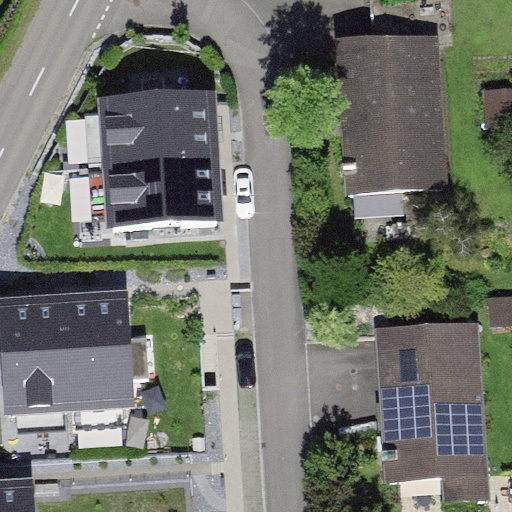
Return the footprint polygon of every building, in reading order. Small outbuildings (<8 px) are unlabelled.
[(434,45),(339,54),(354,205),(449,195),(434,45)] [(213,104),(85,108),(90,253),(218,249),(213,104)] [(127,306),(0,313),(0,436),(134,429),(127,306)] [(475,330),(377,340),(393,491),(441,486),(443,511),(480,511),(495,511),(475,330)] [(34,511),(33,491),(0,492),(0,511),(34,511)]
